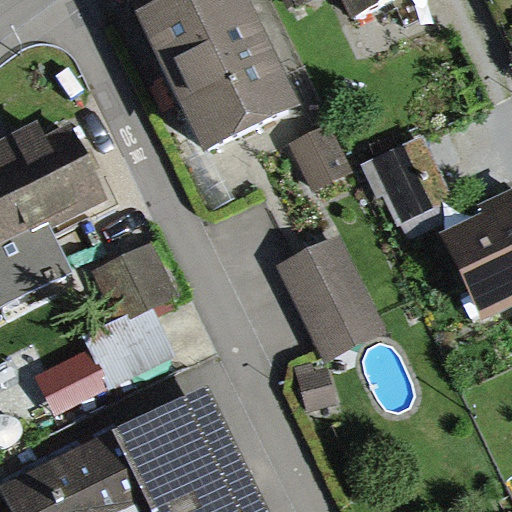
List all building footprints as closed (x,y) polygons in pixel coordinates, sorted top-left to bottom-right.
[(241,0),(185,0),(141,19),(204,161),(295,121),(241,0)] [(341,0),(351,20),(389,0),(341,0)] [(64,116),(0,147),(0,259),(109,206),(64,116)] [(382,154),(407,217),(459,197),(433,134),(382,154)] [(511,191),(448,223),(482,291),(511,275),(511,191)] [(341,240),(280,265),(317,355),(378,329),(341,240)] [(176,308),(167,247),(94,257),(103,318),(176,308)] [(57,412),(186,357),(163,305),(88,337),(94,351),(41,374),(57,412)] [(304,360),(284,364),(295,422),(315,419),(313,407),(324,405),(318,370),(306,372),(304,360)] [(0,469),(19,511),(266,511),(205,375),(0,466),(0,469)]
